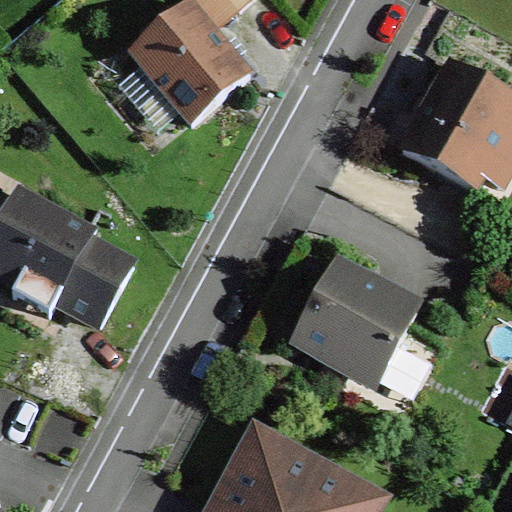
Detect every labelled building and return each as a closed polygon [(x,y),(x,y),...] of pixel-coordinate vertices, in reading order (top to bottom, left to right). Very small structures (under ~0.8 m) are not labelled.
[(226,97),(249,78),(189,6),(131,55),(191,126),(226,97)] [(475,193),(511,124),(511,99),(450,66),(427,110),(403,154),(475,193)] [(511,187),(511,124),(475,193),(501,207),(511,187)] [(15,195),(0,223),(0,280),(16,290),(53,310),(56,303),(100,327),(133,267),(89,243),(92,237),(15,195)] [(396,350),(416,313),(334,269),(315,305),(296,339),(378,383),(396,350)] [(49,317),(53,310),(16,290),(12,297),(31,308),(49,317)] [(429,368),(396,350),(378,383),(411,401),(429,368)] [(377,511),(384,501),(255,432),(232,475),(213,510),(217,511),(377,511)]
